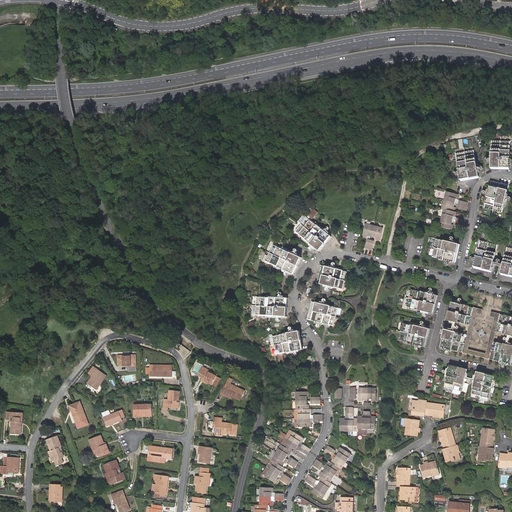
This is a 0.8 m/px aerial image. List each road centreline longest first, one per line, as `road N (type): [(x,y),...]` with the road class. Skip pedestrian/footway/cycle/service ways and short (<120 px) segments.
road 1 (primary): [(511,48),(404,37),(138,86),(0,93)]
road 2 (primary): [(0,108),(139,101),(406,52),(511,63)]
road 3 (unclassified): [(59,0),(65,98),(109,228),(170,320),(236,360)]
road 4 (track): [(511,128),(451,137),(408,166),(373,306),(374,334),(392,374),(389,463)]
road 5 (tertiary): [(377,0),(333,10),(244,8),(162,26),(65,0)]
road 6 (track): [(408,166),(325,172),(268,218),(239,275),(235,314),(252,348)]
road 7 (residential): [(189,406),(176,355),(106,336),(71,373),(27,447)]
road 8 (residential): [(323,381),(317,345),(297,308),(301,269),(334,252),(388,263)]
road 9 (unclassified): [(235,511),(269,384),(263,372),(236,360)]
road 10 (residential): [(448,279),(434,353),(511,373)]
